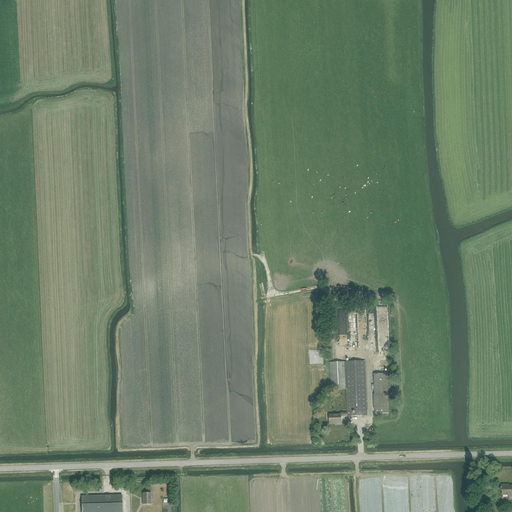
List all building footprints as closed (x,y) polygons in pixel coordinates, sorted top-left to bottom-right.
[(365,361),(330,363),(331,390),(346,389),(347,413),(347,416),(367,415),(365,361)] [(387,373),(374,374),(376,414),(388,413),(387,373)] [(341,416),(347,416),(347,413),(341,413),(341,414),(330,415),(330,419),(329,419),(330,424),(335,424),(335,423),(341,422),(341,416)] [(511,485),(506,486),(506,485),(501,485),(501,491),(502,491),(502,495),(509,495),(509,496),(511,495),(511,485)] [(122,511),(122,495),(81,496),(81,511),(122,511)]
